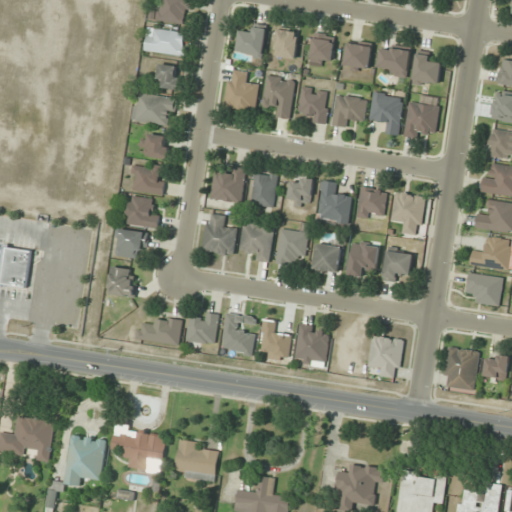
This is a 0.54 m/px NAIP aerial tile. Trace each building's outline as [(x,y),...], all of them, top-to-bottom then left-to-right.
[(193,0),(162,0),(161,12),(153,11),(151,19),(184,24),(185,12),(191,13),(193,0)] [(264,58),(267,26),(254,24),(253,32),(241,31),(238,55),(264,58)] [(146,50),(184,55),(187,32),(149,27),(146,50)] [(275,54),(295,58),(301,32),(280,28),(275,54)] [(311,63),(331,67),(336,35),(316,32),(311,63)] [(370,72),(373,45),(349,43),(346,69),(370,72)] [(380,69),(387,70),(387,74),(409,77),(412,50),(382,46),(380,69)] [(441,55),(416,55),(416,83),(441,83),(441,55)] [(500,84),(511,85),(511,60),(503,60),(500,84)] [(181,88),(181,65),(159,65),(159,88),(181,88)] [(225,108),(257,112),(260,84),(250,82),(251,72),(230,69),(225,108)] [(273,116),(292,118),(296,78),(268,75),(265,104),(275,106),(273,116)] [(309,122),(328,123),(331,90),(303,87),(301,111),(309,112),(309,122)] [(406,96),(374,92),(371,120),(390,123),(389,133),(401,135),(406,96)] [(334,124),(344,126),(346,117),(365,120),(368,99),(339,94),(334,124)] [(437,131),(440,105),(410,102),(406,136),(426,138),(427,130),(437,131)] [(511,157),(511,131),(491,131),(491,157),(511,157)] [(141,155),(169,158),(171,136),(144,133),(141,155)] [(168,169),(135,163),(131,189),(163,194),(168,169)] [(511,196),(511,165),(495,163),(493,174),(485,173),(482,192),(511,196)] [(211,197),(241,203),(248,169),(236,166),(234,176),(216,172),(211,197)] [(252,204),(275,207),(279,174),(257,171),(252,204)] [(288,203),(310,207),(316,179),(294,175),(288,203)] [(335,192),(337,182),(324,180),(319,219),(350,224),(354,195),(335,192)] [(360,218),(386,218),(386,188),(360,188),(360,218)] [(393,220),(403,222),(401,232),(422,235),(427,195),(396,191),(393,220)] [(160,210),(152,209),(153,198),(132,196),(129,225),(159,227),(160,210)] [(511,202),(490,199),(488,212),(479,211),(477,228),(511,232),(511,202)] [(203,251),(235,255),(238,227),(228,225),(229,215),(208,213),(203,251)] [(276,224),(244,220),(241,249),(252,250),(251,259),(272,261),(276,224)] [(295,266),(297,255),(306,256),(310,233),(282,228),(277,262),(295,266)] [(137,257),(138,249),(148,250),(149,232),(120,229),(117,255),(137,257)] [(510,270),(511,252),(511,239),(486,236),(484,251),(473,249),(471,265),(510,270)] [(343,244),(319,240),(314,269),(338,273),(343,244)] [(351,275),(367,276),(368,267),(379,268),(380,242),(353,241),(351,275)] [(32,249),(6,246),(2,285),(28,288),(32,249)] [(415,252),(388,249),(385,279),(402,281),(403,272),(412,273),(415,252)] [(135,296),(137,278),(130,277),(132,268),(113,266),(110,293),(135,296)] [(467,292),(477,293),(476,302),(500,305),(504,277),(469,272),(467,292)] [(216,344),(220,314),(203,312),(202,320),(190,319),(188,340),(216,344)] [(180,343),(183,319),(156,317),(155,324),(140,323),(138,339),(180,343)] [(259,351),(289,357),(294,334),(276,331),(278,321),(266,319),(259,351)] [(296,360),(326,365),(332,328),(301,324),(296,360)] [(406,339),(374,334),(370,364),(380,366),(379,375),(400,378),(406,339)] [(476,390),(482,351),(450,346),(444,386),(476,390)] [(485,378),(508,380),(510,356),(487,354),(485,378)] [(57,421),(19,416),(17,433),(2,432),(0,449),(0,452),(26,456),(27,448),(39,450),(38,460),(52,462),(57,421)] [(165,464),(169,436),(115,428),(113,448),(123,449),(122,457),(132,458),(130,467),(152,470),(153,462),(165,464)] [(74,434),(66,484),(83,486),(84,478),(103,480),(109,440),(74,434)] [(183,477),(217,482),(220,453),(201,450),(202,442),(180,439),(176,469),(184,470),(183,477)] [(379,511),(379,486),(385,487),(386,466),(351,465),(351,472),(339,472),(338,496),(344,496),(344,511),(379,511)] [(399,511),(434,511),(435,503),(445,504),(449,475),(404,469),(399,511)] [(289,511),(292,496),(273,494),(275,477),(261,476),(259,492),(238,490),(235,511),(289,511)] [(500,511),(503,484),(486,482),(485,491),(462,489),(460,511),(500,511)]
